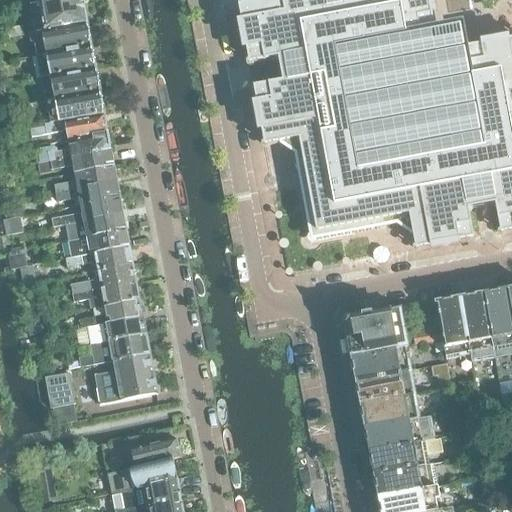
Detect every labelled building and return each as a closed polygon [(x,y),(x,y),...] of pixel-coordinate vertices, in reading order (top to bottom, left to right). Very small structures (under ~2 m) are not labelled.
[(82,0),(58,0),(30,6),(35,32),(87,22),(82,0)] [(255,0),(253,4),(239,6),(249,64),(270,61),(274,85),(254,89),(265,147),(278,145),(296,156),(298,170),(311,239),(382,227),(396,224),(414,237),(416,248),(416,251),(474,240),(468,206),(495,200),(501,235),(511,232),(511,35),(466,44),(462,21),(435,26),(430,0),(255,0)] [(87,22),(35,32),(29,33),(31,43),(35,42),(37,56),(91,46),(87,22)] [(23,27),(4,30),(6,40),(24,37),(23,27)] [(95,69),(91,46),(37,56),(41,79),(95,69)] [(100,91),(95,69),(41,79),(45,102),(100,91)] [(104,114),(100,91),(45,102),(50,124),(104,114)] [(104,114),(50,124),(45,125),(45,127),(30,130),(32,138),(67,131),(69,141),(108,134),(104,114)] [(108,134),(69,141),(70,150),(54,153),(55,161),(111,151),(108,134)] [(111,151),(55,161),(38,164),(40,173),(73,167),(75,174),(114,167),(111,151)] [(11,163),(0,164),(0,171),(12,169),(11,163)] [(117,183),(114,167),(75,174),(76,182),(55,186),(55,187),(50,188),(52,196),(56,195),(117,183)] [(120,199),(117,183),(56,195),(58,203),(79,199),(81,206),(120,199)] [(120,199),(81,206),(82,214),(52,220),(53,228),(67,226),(123,215),(120,199)] [(20,207),(2,211),(4,221),(22,217),(20,207)] [(126,231),(123,215),(67,226),(70,242),(87,239),(126,231)] [(20,219),(4,222),(7,237),(14,236),(24,234),(20,219)] [(126,231),(87,239),(88,246),(72,249),(74,258),(129,248),(126,231)] [(129,248),(74,258),(65,260),(68,269),(96,263),(98,272),(133,266),(129,248)] [(27,254),(21,255),(11,256),(13,269),(29,267),(27,254)] [(133,266),(98,272),(99,281),(86,283),(86,285),(70,288),(72,295),(73,295),(136,283),(133,266)] [(32,269),(21,271),(25,287),(35,285),(32,269)] [(140,301),(136,283),(73,295),(74,303),(89,300),(91,310),(104,307),(140,301)] [(511,348),(511,319),(507,292),(484,296),(494,352),(511,348)] [(484,296),(460,300),(470,356),(472,364),(495,360),(494,352),(484,296)] [(470,356),(460,300),(436,304),(443,343),(445,353),(446,360),(470,356)] [(140,301),(104,307),(106,315),(76,321),(78,330),(105,325),(143,318),(140,301)] [(36,320),(33,305),(26,306),(29,321),(36,320)] [(409,348),(401,312),(401,311),(350,321),(346,326),(352,358),(409,348)] [(146,336),(143,318),(105,325),(109,342),(146,336)] [(42,335),(39,321),(27,324),(30,337),(42,335)] [(413,335),(413,337),(415,348),(434,345),(441,344),(439,331),(413,335)] [(150,356),(146,336),(109,342),(90,346),(92,357),(79,359),(80,363),(81,368),(112,363),(150,356)] [(445,353),(443,343),(441,344),(434,345),(436,355),(445,353)] [(409,349),(409,348),(352,358),(356,381),(412,371),(408,350),(409,349)] [(150,356),(112,363),(114,373),(96,376),(97,386),(154,375),(150,356)] [(81,369),(80,363),(67,365),(69,371),(81,369)] [(447,365),(432,368),(433,378),(438,378),(449,376),(447,365)] [(416,394),(412,371),(356,381),(361,405),(416,394)] [(70,375),(46,379),(48,394),(73,390),(70,375)] [(154,375),(97,386),(99,395),(105,393),(106,396),(108,405),(158,395),(154,375)] [(76,405),(73,390),(48,394),(51,410),(76,405)] [(511,393),(502,395),(504,406),(511,404),(511,393)] [(416,394),(361,405),(365,429),(421,418),(416,394)] [(507,409),(491,412),(492,423),(508,420),(507,409)] [(421,418),(365,429),(370,452),(425,441),(435,439),(430,416),(421,418)] [(127,472),(173,460),(181,459),(177,440),(131,451),(133,460),(117,464),(117,465),(101,468),(103,477),(108,476),(119,474),(127,472)] [(425,441),(370,452),(375,475),(429,465),(425,441)] [(177,481),(173,460),(127,472),(119,474),(108,476),(112,495),(177,481)] [(429,465),(375,475),(379,499),(434,488),(433,479),(432,479),(429,465)] [(52,468),(36,471),(43,505),(58,502),(52,468)] [(126,511),(181,500),(177,481),(112,495),(114,511),(126,511)] [(452,494),(451,485),(442,486),(443,495),(452,494)] [(434,488),(379,499),(381,511),(436,511),(438,511),(436,501),(440,500),(438,487),(434,488)] [(183,511),(181,500),(126,511),(183,511)]
